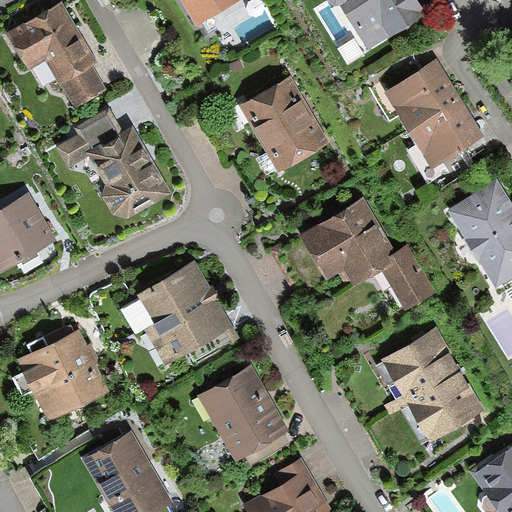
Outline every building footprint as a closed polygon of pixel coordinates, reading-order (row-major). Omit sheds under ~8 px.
[(180,0),(195,26),(240,0),(180,0)] [(418,0),(327,0),(328,1),(336,5),(340,5),(368,49),(426,13),(418,0)] [(64,1),(7,32),(29,72),(31,71),(41,90),(57,81),(73,109),(109,90),(96,66),(99,65),(64,1)] [(438,59),(384,91),(431,169),(485,138),(466,108),(438,59)] [(291,77),(240,106),(278,173),(329,144),(291,77)] [(79,136),(56,148),(68,169),(90,156),(106,184),(103,197),(112,215),(129,217),(171,195),(134,125),(121,132),(109,109),(74,127),(79,136)] [(511,204),(497,180),(448,209),(494,287),(511,276),(511,204)] [(30,195),(0,211),(0,273),(56,243),(30,195)] [(367,198),(299,235),(324,281),(343,271),(351,288),(383,271),(405,312),(438,294),(412,246),(397,254),(367,198)] [(197,262),(137,294),(140,298),(122,308),(137,336),(145,331),(163,364),(186,352),(193,364),(239,340),(197,262)] [(438,328),(381,359),(428,442),(484,411),(438,328)] [(79,331),(18,359),(25,374),(14,379),(22,396),(33,390),(48,421),(109,393),(79,331)] [(253,366),(199,395),(235,460),(288,431),(253,366)] [(133,431),(83,459),(112,511),(154,511),(173,502),(133,431)] [(480,465),(471,472),(488,495),(484,498),(482,507),(487,511),(497,511),(499,511),(500,511),(511,511),(511,446),(482,468),(480,465)] [(277,483),(261,492),(262,495),(245,505),(248,511),(327,511),(331,510),(302,458),(272,474),(277,483)]
